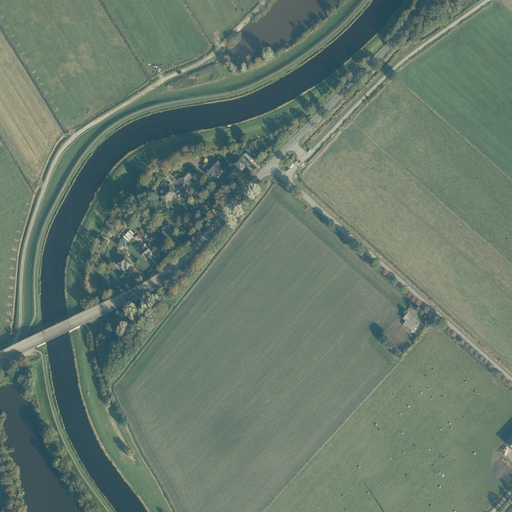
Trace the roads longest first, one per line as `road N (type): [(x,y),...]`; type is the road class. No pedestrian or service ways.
road 1 (track): [(0,350),(17,342),(30,231),(65,146),(221,48)]
road 2 (tertiary): [(269,167),(159,282),(0,360)]
road 3 (unclassified): [(269,167),(511,381)]
road 4 (tertiary): [(291,144),(373,62),(420,0)]
